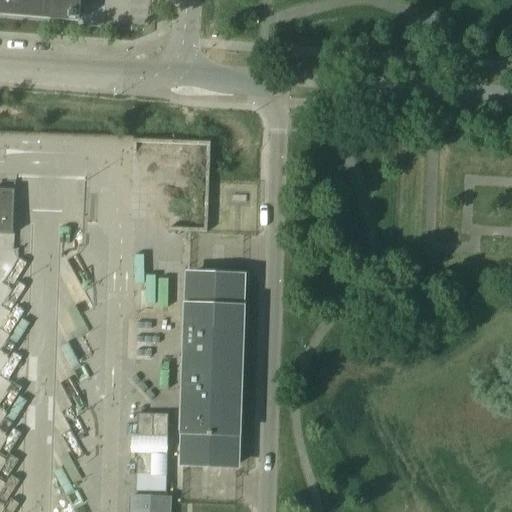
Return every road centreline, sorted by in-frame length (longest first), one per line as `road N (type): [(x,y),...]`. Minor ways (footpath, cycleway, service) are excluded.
road 1 (unclassified): [(269,511),(275,81),(161,76)]
road 2 (unclassified): [(161,76),(0,72)]
